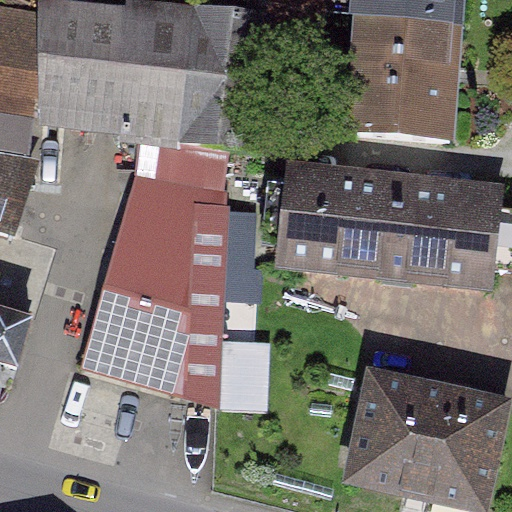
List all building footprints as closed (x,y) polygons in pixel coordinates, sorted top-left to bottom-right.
[(462,0),(356,0),(355,22),(461,29),(462,0)] [(0,414),(20,420),(47,324),(0,310),(0,237),(25,244),(45,173),(0,160),(0,121),(29,22),(0,13),(0,414)] [(461,29),(355,22),(349,133),(454,139),(461,29)] [(224,31),(41,24),(37,139),(219,147),(224,31)] [(495,204),(286,179),(276,268),(484,293),(495,204)] [(218,213),(133,204),(85,375),(221,409),(218,213)] [(498,511),(511,448),(511,421),(360,389),(338,497),(409,511),(498,511)]
